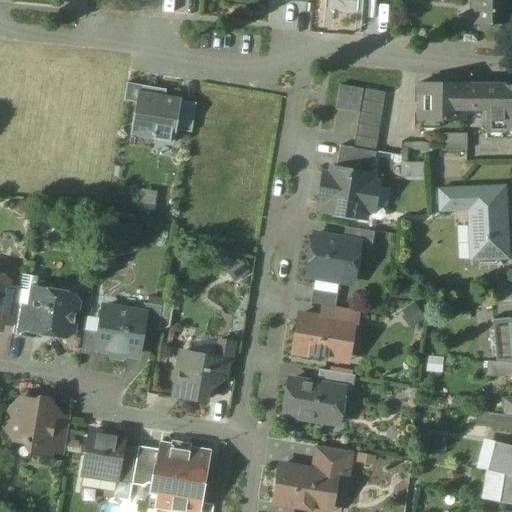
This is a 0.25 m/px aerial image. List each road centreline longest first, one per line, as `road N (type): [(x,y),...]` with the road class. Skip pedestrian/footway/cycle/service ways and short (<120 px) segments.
road 1 (residential): [(300,56),(289,134),(304,160),(295,218),(267,239),(236,435)]
road 2 (residential): [(0,28),(149,43),(175,57),(263,68),(300,56)]
road 3 (residential): [(0,367),(76,379),(117,413),(236,435)]
road 4 (residential): [(300,56),(316,50),(511,66)]
